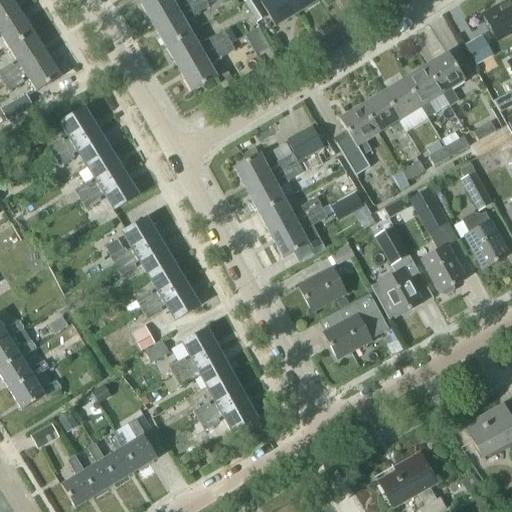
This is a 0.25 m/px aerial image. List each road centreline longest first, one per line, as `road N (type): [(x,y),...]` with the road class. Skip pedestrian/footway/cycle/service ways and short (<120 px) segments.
road 1 (residential): [(321,426),(180,158)]
road 2 (residential): [(180,158),(436,0)]
road 3 (residential): [(321,426),(511,317)]
road 4 (residential): [(180,158),(86,0)]
road 5 (residential): [(190,511),(307,435)]
